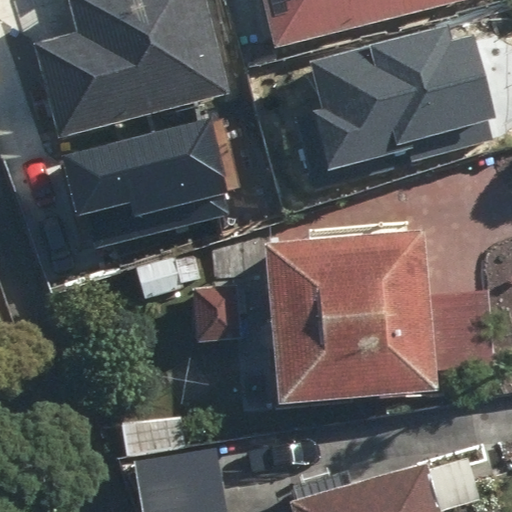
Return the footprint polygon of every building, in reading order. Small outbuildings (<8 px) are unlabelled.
[(227,95),(200,0),(63,0),(73,33),(17,48),(44,145),(227,95)] [(257,0),(270,51),(470,0),(257,0)] [(467,14),(384,36),(392,66),(364,74),(371,100),(400,92),(402,100),(484,79),(467,14)] [(124,162),(60,181),(85,267),(149,249),(124,162)] [(159,259),(131,269),(142,299),(197,280),(188,255),(215,245),(205,218),(151,237),(159,259)] [(422,240),(260,247),(266,399),(429,393),(422,240)] [(229,286),(190,288),(192,349),(231,347),(229,286)] [(175,414),(114,424),(120,460),(180,451),(175,414)] [(431,511),(423,472),(287,503),(289,511),(431,511)]
